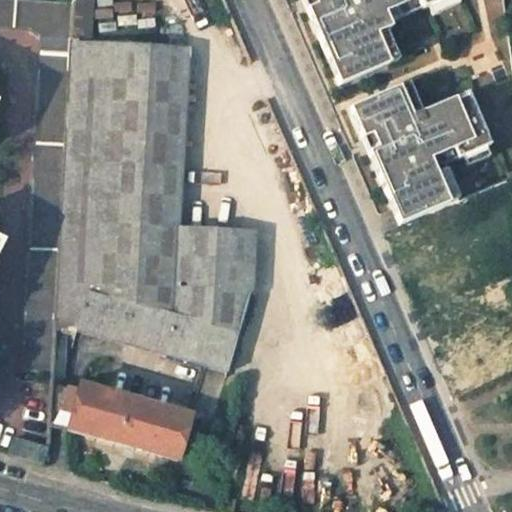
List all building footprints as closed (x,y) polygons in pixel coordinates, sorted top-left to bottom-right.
[(18,0),(0,0),(0,27),(28,30),(41,36),(21,368),(49,370),(52,332),(52,325),(52,316),(71,3),(18,0)] [(175,229),(187,51),(99,48),(101,0),(71,0),(71,3),(52,316),(163,346),(161,354),(205,366),(191,414),(202,416),(189,463),(199,466),(250,290),(254,291),(254,234),(175,229)] [(311,0),(300,0),(305,12),(315,7),(311,0)] [(384,32),(390,30),(384,15),(395,10),(417,1),(421,11),(445,0),(300,0),(311,0),(315,7),(305,12),(338,88),(388,66),(375,36),(384,32)] [(421,11),(417,1),(395,10),(399,20),(421,11)] [(384,32),(375,36),(388,66),(397,62),(384,32)] [(407,86),(398,89),(411,119),(420,115),(407,86)] [(430,214),(456,202),(450,187),(441,191),(429,163),(454,152),(458,161),(490,147),(467,95),(420,115),(411,119),(398,89),(348,111),(361,141),(371,137),(377,151),(367,156),(398,227),(430,214)] [(371,137),(361,141),(367,156),(377,151),(371,137)] [(442,168),(458,161),(454,152),(429,163),(441,191),(450,187),(442,168)] [(430,214),(436,258),(511,248),(511,229),(506,180),(475,194),(478,219),(463,220),(459,201),(456,202),(430,214)] [(511,318),(499,288),(460,304),(492,380),(511,371),(511,318)] [(52,325),(161,354),(163,346),(52,316),(52,325)] [(61,382),(65,333),(52,332),(49,370),(49,378),(61,382)] [(67,428),(78,386),(61,382),(49,378),(46,422),(67,428)] [(67,428),(67,429),(177,460),(191,414),(78,383),(78,386),(67,428)] [(44,448),(11,439),(7,453),(44,464),(44,448)]
